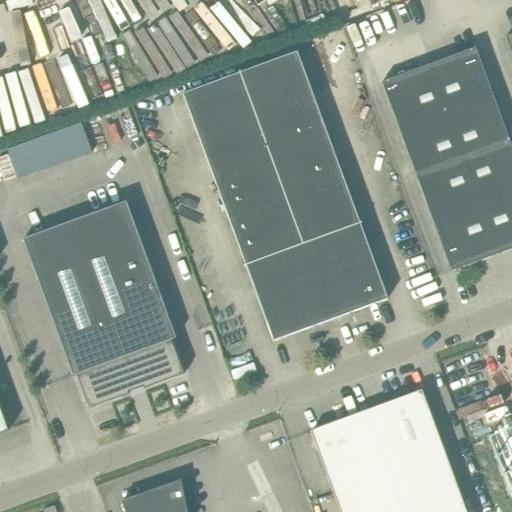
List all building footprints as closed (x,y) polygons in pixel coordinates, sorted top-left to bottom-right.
[(511,148),(475,48),(381,83),(451,273),(511,250),(511,148)] [(244,268),(245,267),(273,342),(388,300),(360,225),(362,225),(361,223),(359,224),(297,53),(240,74),(240,72),(238,73),(239,74),(182,95),(245,265),(243,266),(244,268)] [(175,339),(126,204),(24,241),(73,376),(77,375),(89,408),(128,394),(128,392),(144,386),(145,389),(184,374),(172,340),(175,339)] [(310,432),(310,433),(339,511),(465,511),(421,391),(310,432)] [(121,503),(123,511),(186,511),(181,483),(179,483),(180,488),(121,503)]
